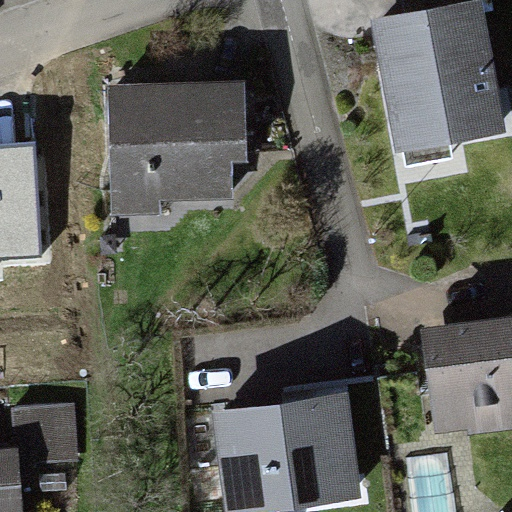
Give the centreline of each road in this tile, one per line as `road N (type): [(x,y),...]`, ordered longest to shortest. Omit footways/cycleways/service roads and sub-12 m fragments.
road 1 (residential): [(357,313),(279,0)]
road 2 (residential): [(0,45),(137,0)]
